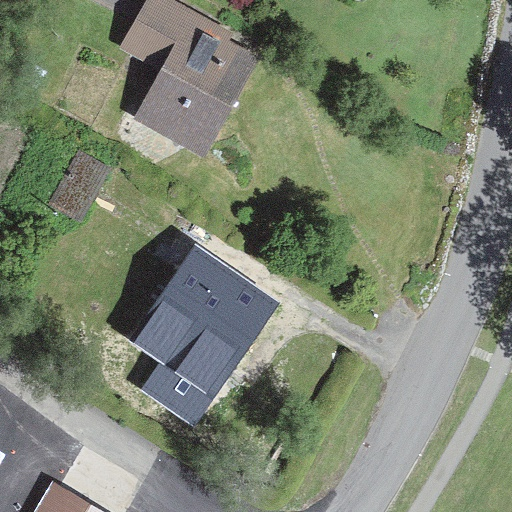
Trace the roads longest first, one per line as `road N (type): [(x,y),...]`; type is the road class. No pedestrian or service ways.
road 1 (unclassified): [(511,83),(478,256),(428,377),(356,511)]
road 2 (residential): [(224,511),(0,373)]
